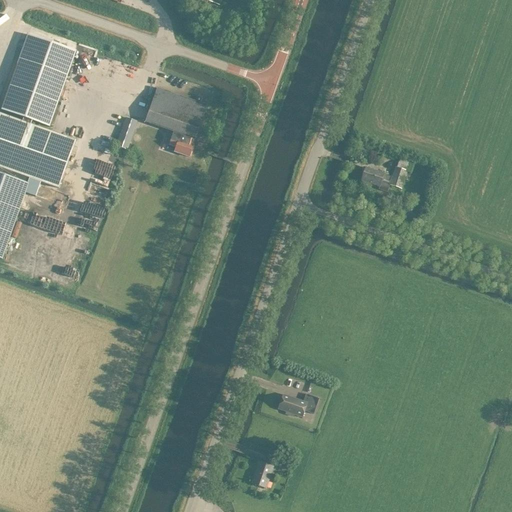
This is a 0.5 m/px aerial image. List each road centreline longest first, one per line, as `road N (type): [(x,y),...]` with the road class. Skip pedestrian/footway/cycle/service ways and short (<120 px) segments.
road 1 (unclassified): [(191,511),(371,0)]
road 2 (tertiary): [(121,511),(274,82)]
road 3 (unclassified): [(274,82),(36,0)]
